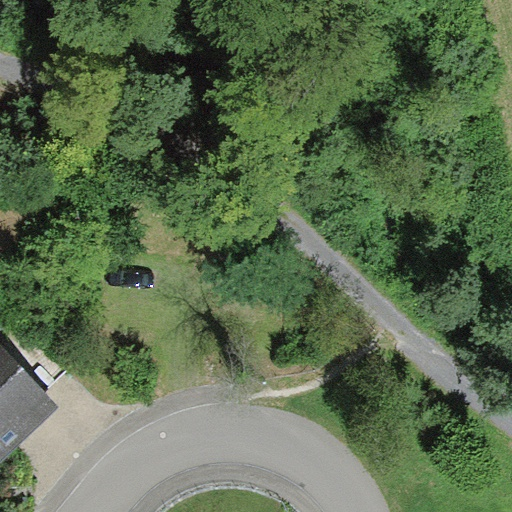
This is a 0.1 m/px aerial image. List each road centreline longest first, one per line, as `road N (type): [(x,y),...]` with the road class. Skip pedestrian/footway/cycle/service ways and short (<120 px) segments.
road 1 (track): [(511,425),(143,127),(0,64)]
road 2 (residential): [(76,511),(97,488),(159,448),(226,430),(305,462),(341,511)]
